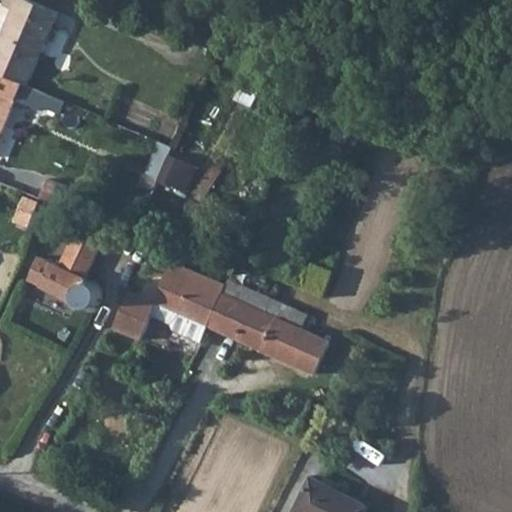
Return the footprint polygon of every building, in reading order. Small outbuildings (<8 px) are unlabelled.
[(13,8),(0,39),(0,72),(24,82),(28,84),(59,11),(32,0),(6,0),(4,5),(13,8)] [(222,24),(229,0),(203,0),(198,17),(222,24)] [(43,104),(48,93),(28,84),(24,82),(0,72),(0,137),(20,91),(29,95),(28,98),(43,104)] [(52,108),(57,96),(48,93),(43,104),(52,108)] [(352,129),(337,122),(330,137),(346,144),(352,129)] [(354,149),(365,125),(357,122),(347,146),(354,149)] [(186,160),(170,153),(168,159),(160,178),(159,179),(175,185),(186,160)] [(160,178),(168,159),(157,155),(149,174),(160,178)] [(198,166),(186,160),(175,185),(187,191),(198,166)] [(159,179),(160,178),(149,174),(144,172),(139,183),(155,189),(159,179)] [(41,196),(80,211),(86,192),(48,178),(41,196)] [(40,202),(25,195),(13,222),(28,229),(40,202)] [(181,224),(168,220),(163,235),(176,239),(181,224)] [(89,279),(87,276),(86,275),(101,242),(76,230),(61,263),(54,260),(53,261),(39,255),(29,278),(42,284),(42,285),(77,303),(83,305),(84,306),(86,307),(88,307),(90,308),(91,308),(93,307),(95,307),(97,306),(98,305),(100,304),(101,302),(102,301),(103,299),(103,297),(104,296),(104,294),(103,292),(103,290),(103,289),(101,287),(100,285),(99,284),(98,283),(96,282),(95,282),(89,279)] [(311,266),(295,261),(288,280),(304,286),(311,266)] [(152,315),(203,338),(209,325),(226,284),(172,262),(157,302),(130,291),(114,328),(141,340),(147,327),(152,315)] [(325,295),(333,271),(314,264),(305,288),(325,295)] [(288,321),(294,307),(230,278),(228,284),(226,284),(209,325),(229,334),(241,340),(316,374),(331,341),(302,328),(288,321)] [(302,328),(309,314),(294,307),(288,321),(302,328)] [(203,338),(152,315),(147,327),(167,336),(170,343),(196,354),(203,338)] [(221,353),(233,358),(241,340),(229,334),(221,353)] [(366,511),(370,505),(312,476),(293,511),(366,511)]
